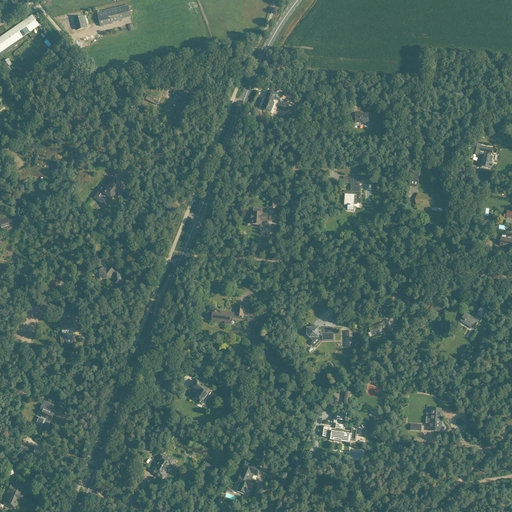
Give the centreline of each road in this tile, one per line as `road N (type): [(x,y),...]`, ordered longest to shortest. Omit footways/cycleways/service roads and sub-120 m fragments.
road 1 (secondary): [(181,254),(250,82),(300,0)]
road 2 (secondary): [(84,490),(181,254)]
road 3 (residential): [(511,277),(291,262)]
road 4 (unknown): [(292,511),(307,452),(345,364)]
road 5 (unknown): [(458,274),(476,238),(455,184),(466,148)]
